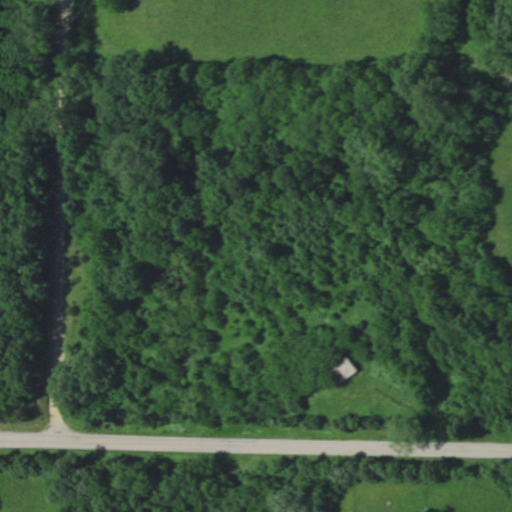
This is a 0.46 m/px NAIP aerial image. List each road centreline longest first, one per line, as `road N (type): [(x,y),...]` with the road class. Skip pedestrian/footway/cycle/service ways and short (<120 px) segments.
road 1 (tertiary): [(511,449),(59,438)]
road 2 (residential): [(59,438),(65,0)]
